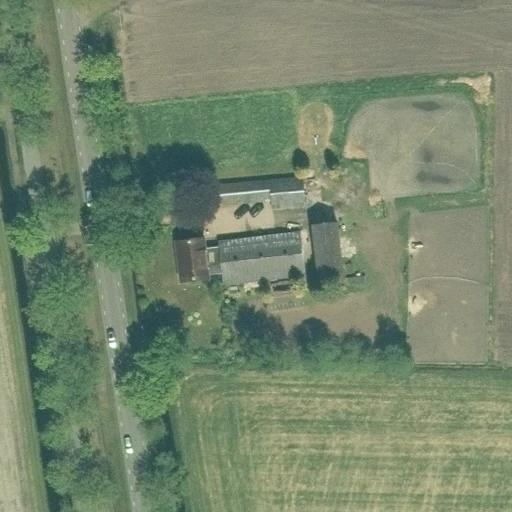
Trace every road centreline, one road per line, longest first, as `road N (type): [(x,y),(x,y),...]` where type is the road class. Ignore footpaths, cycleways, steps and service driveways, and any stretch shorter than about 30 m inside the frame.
road 1 (secondary): [(144,511),(65,0)]
road 2 (unclassified): [(85,511),(8,0)]
